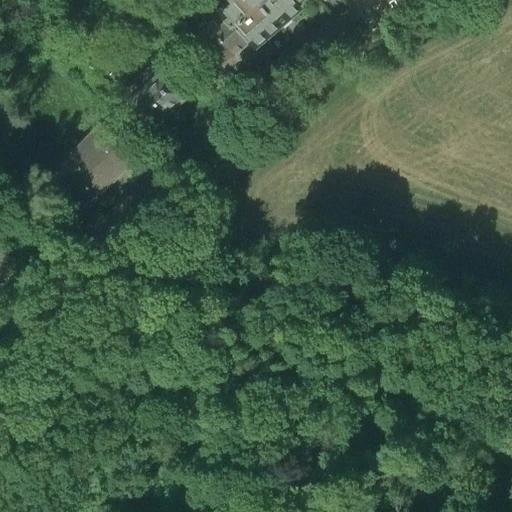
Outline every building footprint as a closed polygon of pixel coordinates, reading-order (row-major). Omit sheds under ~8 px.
[(219,13),(220,15),(230,27),(233,25),(249,43),(253,47),(278,26),(280,28),(291,19),(289,17),(300,7),(296,3),(299,0),(230,0),(232,2),(219,13)] [(230,27),(220,15),(196,36),(222,66),(248,44),(248,43),(249,43),(233,25),(230,27)] [(176,47),(160,61),(179,82),(193,70),(176,47)] [(179,82),(160,61),(125,93),(130,98),(129,100),(154,128),(190,95),(179,82)] [(139,159),(103,125),(51,180),(53,182),(53,183),(77,205),(78,204),(84,211),(123,169),(126,172),(139,159)] [(53,183),(45,191),(69,213),(77,205),(53,183)] [(16,262),(0,253),(0,277),(6,281),(16,262)]
